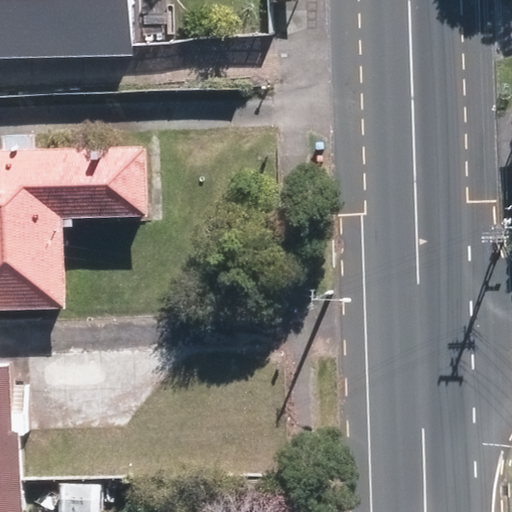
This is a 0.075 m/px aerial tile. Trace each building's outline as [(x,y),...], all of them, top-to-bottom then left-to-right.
[(0,0),(0,55),(144,54),(143,0),(0,0)] [(157,143),(0,147),(0,306),(77,305),(74,215),(159,213),(157,143)] [(0,360),(0,511),(35,511),(34,429),(26,429),(24,359),(0,360)] [(106,481),(64,480),(63,511),(107,511),(106,481)] [(281,511),(281,485),(247,485),(247,511),(281,511)]
